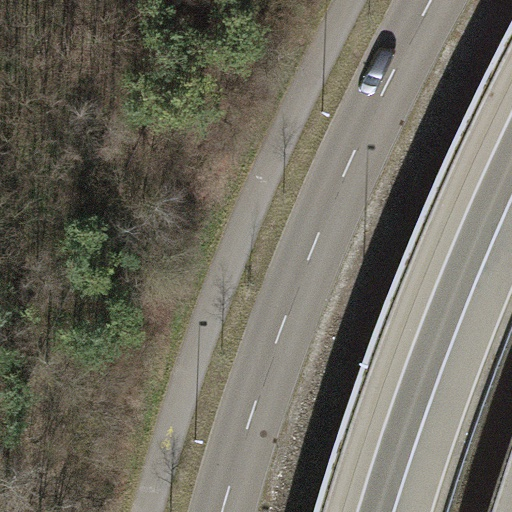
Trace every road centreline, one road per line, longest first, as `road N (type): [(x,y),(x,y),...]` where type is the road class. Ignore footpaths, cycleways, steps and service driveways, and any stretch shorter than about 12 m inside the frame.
road 1 (primary): [(431,0),(307,257),(221,511)]
road 2 (motorway): [(511,165),(378,511)]
